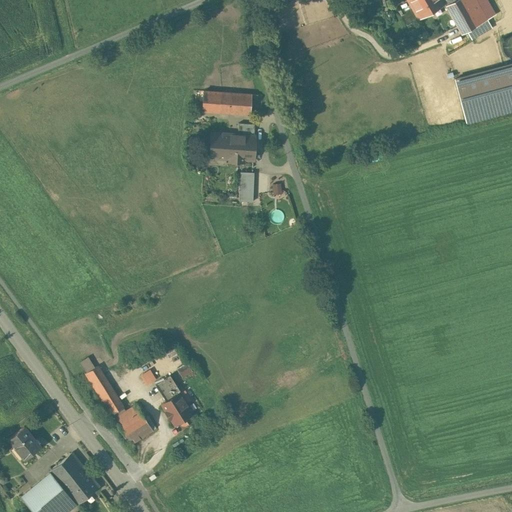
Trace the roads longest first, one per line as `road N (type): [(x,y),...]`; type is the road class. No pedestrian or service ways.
road 1 (unclassified): [(402,509),(257,48),(254,0)]
road 2 (tertiary): [(141,511),(0,318)]
road 3 (unclassified): [(207,0),(0,88)]
